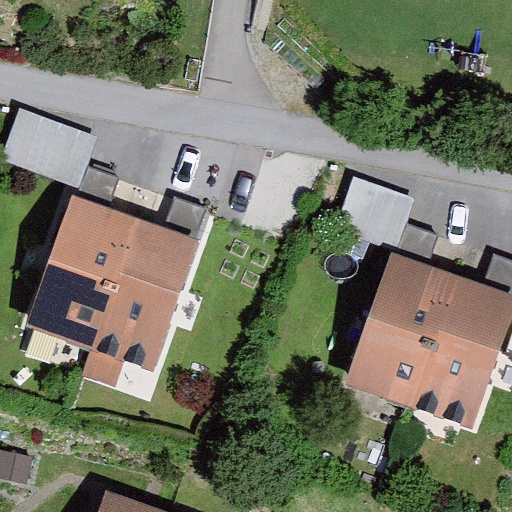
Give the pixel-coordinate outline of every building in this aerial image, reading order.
[(6,160),(83,177),(94,126),(18,109),(6,160)] [(342,224),(400,241),(415,191),(358,173),(342,224)] [(197,236),(73,196),(30,327),(154,367),(197,236)] [(511,308),(511,294),(391,255),(348,385),(473,426),(511,308)] [(33,456),(0,449),(0,477),(28,483),(33,456)] [(164,511),(107,493),(101,511),(164,511)]
